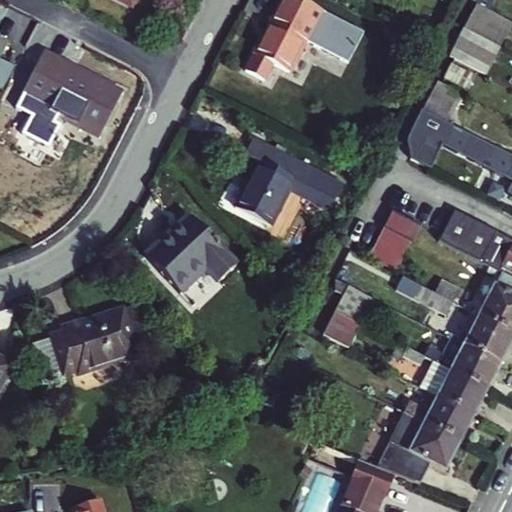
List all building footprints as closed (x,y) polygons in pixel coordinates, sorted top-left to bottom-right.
[(489,9),(493,0),(472,0),(477,3),(489,9)] [(477,3),(463,29),(499,48),(511,22),(511,20),(489,9),(477,3)] [(305,42),(313,46),(321,32),(277,9),(246,72),(261,79),(266,85),(276,89),(284,88),(287,82),(288,74),(305,42)] [(463,29),(449,55),(485,73),(499,48),(463,29)] [(0,55),(0,83),(6,87),(22,55),(5,46),(0,55)] [(120,93),(45,54),(22,98),(97,137),(120,93)] [(472,77),(451,66),(445,78),(466,89),(472,77)] [(438,81),(423,110),(447,122),(462,93),(438,81)] [(410,159),(430,169),(443,144),(511,179),(511,184),(508,193),(511,195),(511,155),(447,122),(423,110),(422,109),(406,140),(410,159)] [(244,155),(258,162),(265,166),(274,149),(253,138),(244,155)] [(265,166),(258,162),(234,208),(270,227),(294,180),(306,186),(314,169),(274,149),(265,166)] [(511,238),(453,208),(437,240),(498,271),(501,267),(511,272),(511,238)] [(393,212),(384,229),(410,243),(412,244),(421,226),(393,212)] [(165,236),(143,257),(179,295),(205,270),(217,283),(234,266),(189,218),(168,239),(165,236)] [(384,229),(368,260),(395,274),(410,243),(384,229)] [(511,278),(500,272),(477,316),(511,333),(511,278)] [(359,324),(372,299),(335,279),(335,292),(342,296),(334,311),(359,324)] [(441,282),(434,294),(451,302),(457,290),(441,282)] [(434,294),(421,287),(415,300),(445,315),(451,302),(434,294)] [(148,349),(140,324),(129,327),(122,307),(60,327),(62,332),(49,336),(50,338),(61,372),(62,375),(75,370),(76,375),(138,356),(137,352),(148,349)] [(359,324),(334,311),(321,338),(346,350),(359,324)] [(511,339),(511,333),(477,316),(463,344),(500,363),(511,339)] [(407,348),(424,357),(430,345),(413,336),(407,348)] [(61,372),(50,338),(34,343),(45,378),(61,372)] [(450,338),(437,364),(486,389),(500,363),(463,344),(450,338)] [(407,348),(398,344),(392,357),(417,370),(424,357),(407,348)] [(0,386),(11,366),(0,359),(0,386)] [(420,388),(436,395),(473,414),(486,389),(437,364),(433,361),(420,388)] [(401,411),(405,413),(459,441),(473,414),(436,395),(429,411),(407,400),(401,411)] [(397,409),(380,400),(373,413),(390,422),(397,409)] [(459,441),(405,413),(390,442),(376,468),(396,476),(419,485),(430,463),(444,470),(459,441)] [(380,511),(396,476),(376,468),(363,462),(344,507),(353,511),(380,511)] [(104,511),(101,500),(63,511),(104,511)]
